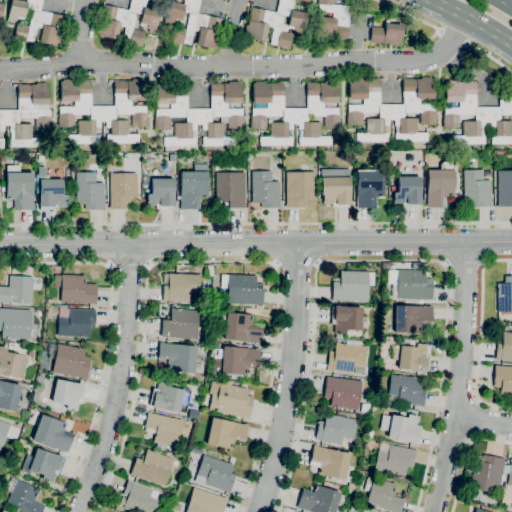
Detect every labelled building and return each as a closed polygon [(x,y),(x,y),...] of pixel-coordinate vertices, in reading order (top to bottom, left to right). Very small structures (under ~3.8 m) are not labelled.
[(60,47),(38,42),(39,40),(35,39),(37,29),(41,30),(41,28),(36,27),(33,42),(26,40),(26,41),(21,41),(13,39),(17,23),(28,25),(32,11),(38,13),(39,11),(26,9),(24,20),(17,18),(16,20),(13,20),(13,23),(6,22),(10,0),(21,0),(26,1),(26,0),(42,0),(40,11),(65,16),(62,29),(64,29),(60,47)] [(141,47),(129,44),(129,43),(122,41),(125,26),(120,25),(117,39),(97,35),(97,32),(96,32),(99,16),(101,17),(104,4),(118,7),(117,8),(128,10),(130,0),(146,0),(146,1),(152,2),(152,4),(146,3),(145,7),(160,10),(155,34),(148,32),(148,29),(146,29),(147,27),(140,25),(140,23),(141,17),(136,17),(137,13),(129,11),(129,12),(136,14),(132,28),(145,31),(141,47)] [(215,49),(196,45),(199,31),(194,30),(190,45),(183,43),(182,45),(172,43),(173,42),(170,41),(174,26),(186,28),(189,14),(196,15),(196,14),(183,11),(181,22),(174,21),(174,23),(171,22),(170,25),(163,24),(168,1),(183,4),(184,0),(199,0),(197,13),(222,18),(219,31),(221,31),(218,47),(216,46),(215,49)] [(287,49),(280,48),(281,47),(276,46),(276,45),(269,44),(273,29),(267,28),(264,43),(244,39),(245,33),(244,33),(246,25),(248,25),(250,16),(249,16),(250,11),(251,11),(252,7),(276,12),(278,0),(310,0),(310,2),(299,0),(293,0),(291,10),(307,13),(302,36),(293,34),(294,29),(287,28),(288,26),(290,17),(277,14),(277,15),(283,16),(280,31),(293,33),(289,49),(287,49)] [(347,39),(330,38),(330,39),(315,38),(318,16),(332,18),(332,12),(318,11),(318,4),(317,4),(317,0),(333,0),(333,4),(348,6),(347,13),(350,13),(347,39)] [(398,46),(383,45),(385,20),(389,21),(389,23),(402,24),(401,44),(398,44),(398,46)] [(383,37),(370,36),(371,26),(383,27),(383,37)] [(395,141),(395,125),(394,125),(394,119),(389,119),(389,125),(384,125),(384,132),(388,132),(388,141),(356,141),(355,133),(366,133),(366,118),(378,118),(378,105),(378,112),(363,112),(363,125),(346,125),(346,116),(347,116),(347,111),(348,111),(348,104),(363,104),(363,99),(362,99),(362,100),(349,100),(349,77),(366,77),(366,79),(376,79),(376,78),(385,78),(385,81),(380,81),(380,104),(403,104),(403,79),(407,79),(407,78),(412,78),(412,79),(421,79),(421,77),(431,77),(431,79),(434,79),(434,111),(436,111),(436,116),(436,123),(436,124),(420,124),(420,112),(405,112),(405,105),(404,105),(404,118),(416,118),(416,120),(417,120),(417,129),(417,132),(427,132),(427,141),(395,141)] [(138,143),(106,143),(106,134),(110,134),(110,127),(105,127),(105,121),(100,121),(100,127),(95,127),(95,135),(99,135),(99,143),(67,143),(67,135),(77,134),(77,120),(90,120),(90,107),(89,107),(89,114),(74,114),(74,127),(58,127),(58,118),(58,113),(59,113),(59,106),(74,106),(74,101),(60,101),(60,81),(62,81),(62,79),(73,79),(73,81),(81,81),(81,80),(87,80),(87,81),(91,81),(91,106),(114,106),(114,81),(118,81),(118,80),(123,80),(132,80),(132,78),(142,78),(142,80),(145,80),(145,84),(145,101),(131,101),(131,106),(146,106),(146,112),(147,112),(147,118),(148,118),(148,124),(147,124),(147,126),(131,126),(131,114),(116,114),(116,107),(115,107),(115,120),(128,120),(128,134),(138,134),(138,143)] [(496,149),(495,144),(491,144),(491,135),(495,135),(495,128),(490,128),(490,122),(485,122),(485,128),(480,128),(480,135),(484,135),(484,144),(452,144),(452,135),(462,135),(462,122),(461,122),(461,119),(464,119),(464,115),(459,115),(459,128),(443,128),(443,126),(442,126),(442,119),(443,119),(443,114),(444,114),(444,107),(459,107),(459,102),(444,102),(444,81),(447,81),(447,80),(458,79),(458,81),(466,81),(477,81),(478,83),(476,83),(476,107),(499,106),(499,95),(511,94),(511,114),(501,115),(501,108),(500,108),(500,120),(511,120),(511,143),(504,143),(504,149),(496,149)] [(235,145),(202,145),(202,137),(206,137),(206,130),(202,130),(202,124),(196,124),(196,130),(192,130),(192,137),(196,137),(196,145),(163,146),(163,137),(174,137),(174,123),(186,123),(186,110),(186,117),(180,117),(180,116),(170,116),(171,129),(154,129),(154,121),(154,116),(155,116),(155,109),(171,109),(171,104),(156,104),(156,83),(159,83),(159,82),(187,81),(188,109),(210,109),(210,83),(215,83),(215,82),(220,82),(220,83),(228,83),(228,81),(239,81),(239,83),(241,83),(241,103),(240,103),(240,108),(242,108),(242,115),(244,115),(244,129),(227,129),(227,117),(213,117),(213,110),(211,110),(211,122),(224,122),(224,137),(235,137),(235,145)] [(331,144),(299,145),(299,136),(302,136),(302,129),(298,129),(298,123),(292,123),(292,129),(292,136),(292,145),(259,145),(259,136),(270,136),(270,122),(279,121),(279,122),(282,122),(282,109),(282,116),(267,116),(267,129),(251,129),(251,125),(250,125),(250,120),(251,120),(251,115),(252,115),(252,108),(267,108),(266,103),(252,103),(252,83),(255,83),(255,81),(265,81),(265,83),(274,83),(274,82),(279,82),(279,83),(284,83),(284,108),(306,108),(306,83),(311,83),(311,82),(324,82),(324,81),(335,81),(335,82),(337,82),(337,102),(324,103),(324,108),(338,108),(338,115),(340,115),(340,128),(324,128),(324,116),(321,116),(321,136),(331,136),(331,144)] [(43,146),(10,146),(10,138),(8,138),(8,131),(9,131),(9,125),(4,125),(4,131),(0,131),(0,139),(3,139),(3,146),(0,146),(0,110),(18,110),(18,84),(36,84),(36,82),(46,82),(46,84),(49,84),(49,104),(35,104),(35,110),(50,110),(50,116),(51,116),(51,121),(51,130),(35,130),(35,117),(20,118),(20,111),(19,111),(19,124),(32,124),(32,135),(32,138),(43,138),(43,146)] [(443,161),(457,161),(457,183),(459,183),(459,190),(453,190),(453,196),(442,197),(442,207),(426,207),(426,203),(426,169),(440,169),(440,164),(443,161)] [(13,210),(13,199),(5,200),(5,172),(6,172),(6,165),(18,165),(18,171),(20,171),(20,172),(32,172),(32,206),(33,206),(33,210),(13,210)] [(180,209),(179,172),(194,171),(193,166),(206,165),(207,198),(196,199),(196,209),(180,209)] [(57,209),(40,209),(40,207),(38,207),(38,206),(36,206),(36,175),(38,175),(38,167),(45,167),(45,174),(49,174),(49,179),(62,179),(62,194),(66,194),(66,206),(57,206),(57,209)] [(332,207),(332,204),(323,204),(323,200),(323,195),(321,195),(321,177),(320,177),(320,169),(349,168),(350,177),(349,177),(350,204),(349,204),(349,207),(332,207)] [(476,207),(476,203),(473,203),(473,201),(464,201),(464,191),(463,191),(463,170),(482,169),(483,180),(491,180),(491,204),(492,204),(492,207),(476,207)] [(377,208),(356,208),(356,203),(356,170),(382,170),(383,197),(377,197),(377,208)] [(511,207),(497,207),(497,203),(497,171),(511,170),(511,207)] [(270,208),(265,208),(265,204),(260,204),(260,202),(252,203),(251,171),(271,171),(271,181),(279,181),(279,203),(281,203),(281,208),(270,208)] [(85,209),(85,204),(76,204),(75,172),(95,172),(95,183),(103,182),(103,206),(104,206),(104,209),(85,209)] [(244,208),(223,208),(223,200),(215,200),(215,172),(244,172),(244,208)] [(307,207),(285,207),(285,204),(286,204),(285,172),(315,172),(315,199),(307,199),(307,207)] [(125,209),(109,209),(109,205),(109,173),(136,173),(137,193),(137,197),(130,197),(130,198),(125,198),(125,209)] [(420,206),(402,206),(402,204),(393,204),(393,192),(397,192),(397,176),(420,176),(420,199),(421,199),(421,204),(420,204),(420,206)] [(172,208),(156,208),(156,206),(147,206),(147,194),(151,194),(150,178),(174,178),(174,202),(174,201),(174,206),(172,206),(172,208)] [(368,301),(332,300),(332,282),(337,282),(337,277),(340,277),(340,270),(368,271),(368,272),(374,272),(374,285),(368,285),(368,301)] [(432,299),(396,299),(396,284),(387,283),(387,270),(397,270),(425,270),(425,277),(427,277),(427,282),(432,282),(432,299)] [(189,302),(167,301),(167,302),(162,301),(163,285),(166,285),(167,283),(168,283),(168,273),(200,274),(199,294),(189,293),(189,302)] [(96,304),(92,304),(92,303),(60,302),(61,287),(54,287),(55,275),(61,275),(61,274),(85,275),(85,283),(97,284),(96,304)] [(262,305),(258,305),(258,304),(226,303),(227,288),(220,288),(221,274),(228,275),(228,274),(253,275),(256,275),(256,283),(259,283),(259,288),(263,288),(262,305)] [(31,304),(0,302),(0,286),(8,286),(9,275),(33,277),(31,304)] [(511,311),(497,312),(497,283),(503,283),(503,281),(508,281),(508,276),(511,275),(511,311)] [(345,334),(333,333),(334,324),(331,324),(331,306),(334,306),(334,305),(339,305),(339,306),(362,307),(361,331),(345,330),(345,334)] [(421,333),(394,333),(395,305),(428,306),(428,305),(432,305),(432,322),(421,322),(421,333)] [(29,339),(1,337),(1,331),(0,331),(0,308),(31,310),(29,339)] [(89,338),(85,338),(85,337),(57,335),(59,308),(69,309),(69,308),(90,309),(93,310),(93,309),(95,309),(94,325),(91,325),(91,329),(89,328),(89,338)] [(196,339),(160,336),(162,320),(166,320),(167,315),(170,315),(171,308),(198,311),(196,339)] [(255,343),(223,339),(225,325),(216,324),(218,313),(225,314),(226,311),(253,315),(252,323),(253,323),(252,326),(263,327),(261,342),(256,341),(255,343)] [(511,360),(500,359),(500,360),(495,359),(497,340),(502,340),(503,331),(506,331),(505,332),(511,332),(511,360)] [(425,372),(420,372),(420,371),(397,369),(398,360),(391,359),(393,345),(399,346),(399,345),(402,346),(403,338),(415,339),(414,347),(415,347),(415,343),(420,343),(423,343),(423,344),(430,345),(427,371),(425,371),(425,372)] [(193,373),(167,370),(168,359),(158,358),(159,341),(164,342),(163,343),(196,346),(195,354),(196,355),(195,371),(193,371),(193,373)] [(352,373),(326,370),(329,351),(334,352),(335,342),(338,343),(367,347),(364,367),(353,365),(352,373)] [(86,379),(84,379),(84,378),(51,372),(54,358),(47,357),(48,353),(47,353),(48,343),(57,344),(82,348),(85,348),(84,355),(87,356),(90,356),(86,379)] [(14,379),(0,376),(1,375),(0,374),(0,346),(7,348),(6,351),(21,355),(21,356),(27,357),(22,379),(15,377),(14,379)] [(247,375),(222,373),(214,373),(215,359),(218,359),(219,347),(223,348),(223,346),(256,349),(256,348),(260,348),(258,369),(248,368),(247,375)] [(511,395),(499,395),(500,388),(493,387),(493,377),(494,377),(494,365),(511,366),(511,395)] [(423,406),(421,406),(421,405),(397,403),(398,395),(388,394),(390,374),(421,378),(420,387),(425,388),(423,406)] [(179,413),(157,408),(157,409),(151,408),(152,405),(149,404),(153,388),(156,389),(158,380),(164,381),(165,376),(173,377),(171,386),(181,389),(182,385),(191,387),(190,392),(185,413),(179,411),(179,413)] [(357,410),(339,407),(339,408),(329,407),(330,398),(323,398),(326,376),(361,381),(357,410)] [(72,410),(65,409),(66,405),(51,402),(56,379),(78,383),(83,384),(82,385),(85,386),(81,403),(74,402),(72,410)] [(14,412),(0,408),(0,380),(21,386),(14,412)] [(248,419),(245,419),(245,418),(208,410),(211,394),(208,393),(211,381),(220,383),(220,382),(246,388),(248,388),(246,395),(253,397),(248,419)] [(340,445),(314,439),(318,424),(322,425),(325,410),(332,411),(332,414),(357,420),(352,439),(342,437),(340,445)] [(176,446),(157,442),(157,443),(153,442),(155,433),(153,433),(154,429),(144,427),(147,411),(151,412),(151,413),(182,420),(176,446)] [(417,443),(387,438),(391,415),(399,416),(400,411),(407,412),(407,414),(419,416),(418,422),(417,422),(416,425),(420,426),(419,431),(420,431),(418,442),(417,442),(417,443)] [(63,454),(60,453),(41,446),(41,443),(32,440),(41,415),(66,424),(63,434),(72,437),(67,452),(64,451),(63,454)] [(231,449),(206,444),(211,417),(244,424),(244,423),(248,424),(244,441),(234,439),(234,442),(233,442),(231,449)] [(0,447),(0,420),(9,424),(9,425),(19,429),(15,440),(5,436),(0,447)] [(404,477),(402,476),(402,475),(373,469),(377,450),(378,450),(380,443),(389,445),(389,444),(412,449),(413,448),(415,449),(415,450),(412,465),(408,464),(408,467),(406,467),(404,477)] [(352,481),(344,480),(317,474),(320,463),(310,461),(313,445),(318,446),(317,446),(350,453),(347,466),(355,468),(352,481)] [(52,483),(41,479),(43,475),(38,473),(37,474),(28,470),(30,465),(23,462),(27,454),(32,457),(37,447),(62,458),(61,459),(64,460),(58,476),(55,475),(52,483)] [(164,486),(133,475),(132,476),(129,475),(135,457),(141,459),(142,454),(144,455),(147,448),(149,449),(149,450),(173,459),(164,486)] [(498,494),(478,490),(478,491),(474,490),(469,489),(475,461),(480,462),(482,454),(504,458),(503,464),(507,465),(505,474),(501,473),(499,484),(504,485),(503,489),(502,489),(501,490),(499,489),(498,494)] [(229,493),(205,485),(194,481),(203,455),(230,464),(231,463),(233,464),(230,473),(232,473),(230,477),(234,478),(229,493)] [(511,458),(509,458),(503,494),(511,495),(511,458)] [(400,511),(393,511),(366,504),(366,502),(365,502),(366,498),(367,498),(368,495),(367,495),(368,491),(363,489),(367,477),(372,479),(373,477),(391,483),(392,482),(396,483),(393,491),(395,491),(394,496),(404,499),(400,511)] [(41,511),(21,511),(5,504),(17,479),(39,490),(34,500),(45,505),(41,511)] [(155,511),(135,511),(123,508),(124,506),(119,505),(122,499),(124,500),(126,496),(122,494),(128,479),(130,480),(130,481),(152,489),(149,496),(152,497),(154,490),(160,492),(158,499),(159,500),(155,511)] [(334,511),(311,511),(300,508),(300,509),(296,508),(301,492),(311,495),(315,484),(340,493),(334,511)] [(185,511),(193,487),(227,498),(222,511),(185,511)]
